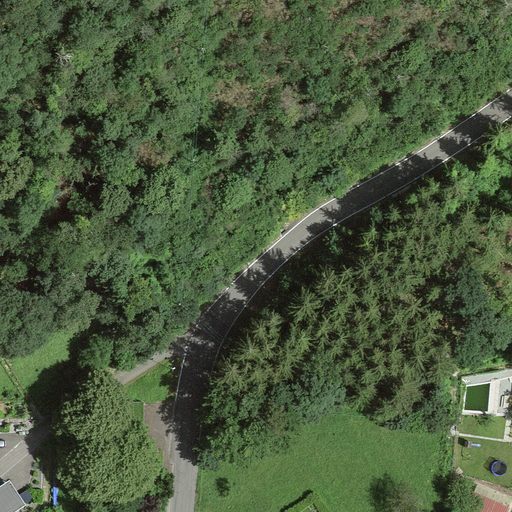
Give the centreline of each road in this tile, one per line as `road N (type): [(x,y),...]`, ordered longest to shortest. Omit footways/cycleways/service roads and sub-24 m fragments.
road 1 (tertiary): [(208,326),(255,271),(312,224),(420,163),(511,96)]
road 2 (residential): [(208,326),(170,343),(0,470)]
road 3 (tertiary): [(179,511),(191,380),(208,326)]
